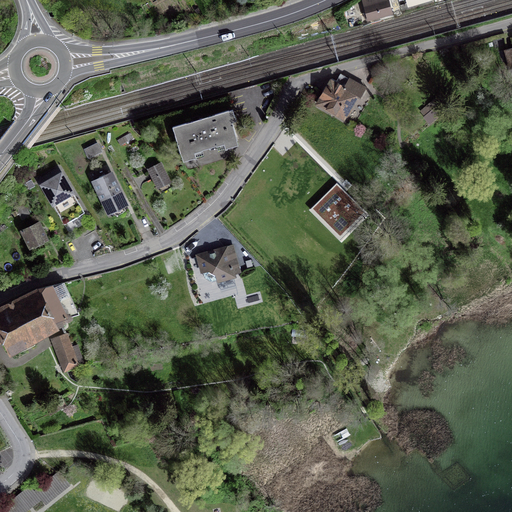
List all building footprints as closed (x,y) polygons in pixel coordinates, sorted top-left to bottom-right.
[(359,0),(365,19),(391,12),(387,0),(359,0)] [(360,97),(366,87),(340,73),(335,83),(331,81),(317,103),(344,118),(357,96),(360,97)] [(439,103),(435,99),(422,110),(426,115),(424,116),(429,122),(445,109),(440,103),(439,103)] [(173,127),(181,155),(237,139),(228,110),(173,127)] [(96,143),(83,149),(88,159),(101,154),(96,143)] [(161,164),(149,170),(158,186),(169,180),(161,164)] [(58,168),(38,179),(65,224),(85,212),(58,168)] [(112,174),(95,183),(108,210),(125,202),(112,174)] [(337,188),(316,208),(341,233),(361,212),(337,188)] [(24,202),(16,206),(22,219),(31,215),(24,202)] [(39,222),(22,230),(30,247),(47,239),(39,222)] [(240,270),(233,246),(199,256),(205,278),(212,281),(233,275),(232,272),(240,270)] [(0,307),(0,341),(3,341),(9,353),(58,327),(63,325),(61,319),(79,314),(64,282),(39,288),(0,307)] [(67,336),(57,340),(63,357),(59,359),(64,368),(63,368),(64,370),(65,372),(79,365),(79,364),(84,362),(77,344),(75,345),(74,343),(70,344),(67,336)] [(58,472),(36,489),(45,501),(67,483),(58,472)] [(29,487),(7,504),(13,511),(20,511),(38,498),(29,487)]
